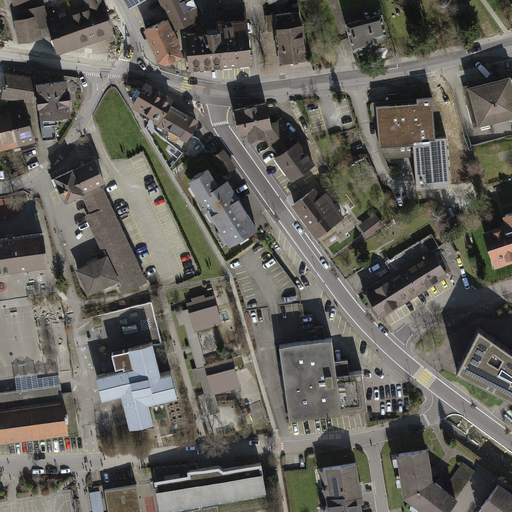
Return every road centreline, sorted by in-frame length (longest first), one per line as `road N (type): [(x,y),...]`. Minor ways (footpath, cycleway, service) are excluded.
road 1 (residential): [(0,463),(372,435)]
road 2 (tertiary): [(389,347),(229,139),(219,91)]
road 3 (residential): [(219,91),(353,79),(511,46)]
road 4 (residential): [(98,94),(47,172),(0,190)]
road 5 (residential): [(389,347),(447,304),(511,285)]
